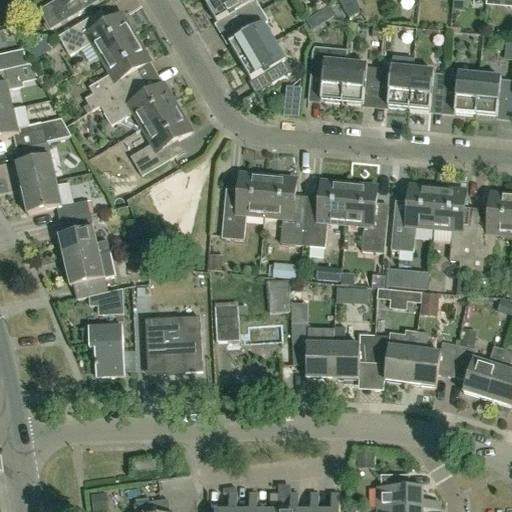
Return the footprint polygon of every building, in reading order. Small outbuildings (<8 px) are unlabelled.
[(78,0),(58,0),(39,11),(51,30),(84,10),(78,0)] [(249,0),(215,0),(207,5),(217,23),(238,11),(245,22),(262,12),(256,1),(251,3),(249,0)] [(511,0),(503,0),(510,8),(511,8),(511,0)] [(319,31),(341,18),(336,8),(313,21),(319,31)] [(268,22),(262,12),(245,22),(251,33),(230,45),(241,63),(275,43),(264,25),(268,22)] [(102,61),(138,40),(123,15),(100,28),(94,18),(60,37),(71,57),(92,44),(102,61)] [(138,40),(102,61),(111,76),(90,89),(94,96),(86,100),(93,113),(101,108),(135,88),(128,77),(151,63),(138,40)] [(34,60),(51,51),(45,41),(28,51),(34,60)] [(286,61),(275,43),(241,63),(252,81),(272,69),(279,80),(290,73),(284,62),(286,61)] [(323,78),(321,102),(343,104),(346,65),(348,52),(315,49),(313,50),(310,76),(323,78)] [(367,66),(346,65),(343,104),(364,106),(366,82),(378,83),(379,70),(367,69),(367,66)] [(410,110),(413,71),(391,69),(391,71),(379,70),(378,83),(390,84),(388,108),(410,110)] [(0,113),(14,110),(5,71),(0,72),(0,113)] [(413,71),(410,110),(430,112),(433,88),(445,89),(446,76),(434,75),(434,73),(413,71)] [(458,77),(446,76),(445,89),(457,90),(455,115),(477,117),(480,77),(458,75),(458,77)] [(480,77),(477,117),(497,119),(500,94),(511,95),(511,81),(501,81),(501,79),(480,77)] [(135,88),(101,108),(112,127),(133,114),(143,131),(178,110),(163,85),(141,98),(135,88)] [(292,88),(289,111),(306,113),(309,90),(292,88)] [(14,110),(0,113),(0,140),(14,137),(17,151),(70,138),(61,121),(19,131),(14,110)] [(169,147),(179,142),(192,134),(178,110),(143,131),(152,146),(131,159),(142,178),(176,158),(169,147)] [(16,165),(22,190),(56,182),(48,145),(71,139),(70,138),(17,151),(20,164),(16,165)] [(265,219),(269,178),(241,176),(239,203),(226,201),(222,240),(244,242),(246,217),(265,219)] [(297,181),(269,178),(265,219),(283,221),(281,246),(303,248),(307,209),(295,208),(297,181)] [(57,210),(60,223),(90,216),(87,201),(62,207),(56,182),(22,190),(28,216),(57,210)] [(307,209),(303,248),(325,250),(328,225),(346,226),(350,186),(322,183),(320,210),(307,209)] [(379,189),(350,186),(346,226),(364,228),(362,253),(385,255),(388,217),(376,216),(379,189)] [(408,215),(395,213),(391,251),(414,254),(416,229),(434,230),(438,190),(410,188),(408,215)] [(471,269),(476,221),(464,219),(466,193),(438,190),(434,230),(453,232),(450,262),(460,263),(459,268),(471,269)] [(488,222),(476,221),(471,269),(484,271),(485,260),(495,261),(497,237),(511,238),(511,197),(491,195),(488,222)] [(59,237),(65,262),(110,252),(108,243),(97,245),(90,216),(60,223),(63,236),(59,237)] [(129,246),(143,245),(142,232),(128,233),(129,246)] [(74,286),(78,300),(108,293),(105,281),(116,279),(110,252),(65,262),(71,287),(74,286)] [(268,315),(290,313),(288,283),(266,284),(268,315)] [(379,291),(378,300),(392,302),(393,292),(379,291)] [(410,294),(409,304),(421,305),(422,296),(410,294)] [(90,308),(98,308),(108,307),(108,298),(90,299),(90,308)] [(215,306),(216,321),(217,345),(240,343),(238,305),(215,306)] [(163,358),(163,366),(163,375),(201,374),(199,320),(146,322),(148,359),(163,358)] [(332,382),(333,347),(308,346),(308,335),(308,326),(291,326),(292,336),(292,347),(293,367),(307,367),(307,382),(332,382)] [(97,379),(126,378),(123,328),(90,329),(91,350),(95,349),(97,379)] [(372,369),(374,338),(359,337),(359,347),(345,347),(345,331),(333,330),(333,347),(332,382),(359,383),(359,368),(372,369)] [(387,370),(385,384),(411,387),(417,336),(406,335),(406,338),(391,336),(390,339),(374,338),(372,369),(387,370)] [(452,379),(458,349),(443,345),(441,354),(426,353),(428,337),(417,336),(411,387),(437,390),(438,376),(452,379)] [(293,367),(292,347),(281,348),(281,368),(293,367)] [(488,402),(503,356),(493,352),(489,365),(474,361),(477,353),(458,349),(452,379),(467,382),(463,394),(488,402)] [(511,372),(509,372),(511,363),(511,358),(503,356),(488,402),(511,409),(511,372)] [(157,462),(134,466),(135,476),(159,472),(157,462)] [(424,510),(441,510),(441,503),(424,503),(424,489),(410,489),(410,477),(381,477),(382,489),(377,489),(377,510),(424,510)] [(237,511),(237,495),(230,495),(229,511),(237,511)] [(257,511),(257,495),(250,495),(249,511),(257,511)] [(298,511),(299,496),(290,496),(290,511),(298,511)] [(318,511),(319,496),(311,496),(310,511),(318,511)] [(136,506),(135,511),(170,511),(169,502),(136,506)]
